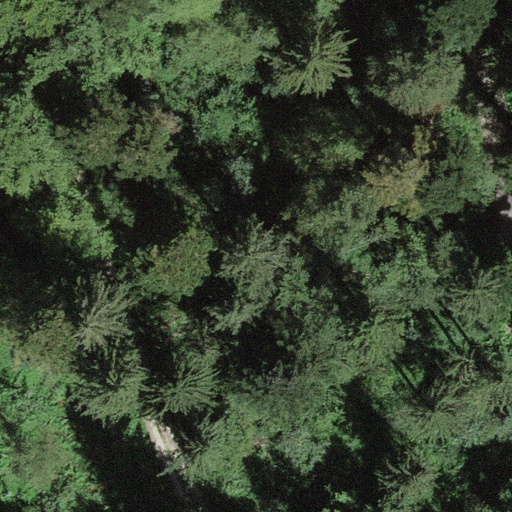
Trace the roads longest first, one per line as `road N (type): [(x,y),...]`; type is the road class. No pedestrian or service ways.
road 1 (track): [(5,0),(201,511)]
road 2 (track): [(511,195),(491,0)]
